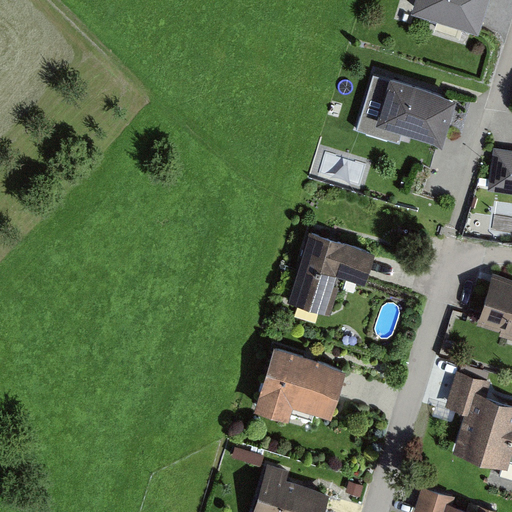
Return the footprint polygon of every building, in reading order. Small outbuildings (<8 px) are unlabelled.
[(485,0),(418,0),(415,13),(477,30),(485,0)] [(404,130),(443,142),(458,95),(390,74),(390,77),(374,73),(357,129),(400,142),(404,130)] [(511,148),(499,147),(494,193),(511,194),(511,148)] [(511,211),(485,209),(483,231),(511,233),(511,211)] [(309,228),(288,299),(330,312),(339,283),(335,282),(337,273),(365,282),(366,280),(370,266),(376,248),(309,228)] [(511,279),(493,273),(477,323),(501,331),(500,335),(511,338),(511,279)] [(346,366),(276,344),(256,408),(288,418),(293,403),(331,415),(346,366)] [(496,382),(459,372),(450,410),(466,414),(457,449),(507,462),(510,453),(511,453),(511,398),(492,393),(496,382)] [(290,472),(269,466),(255,511),(324,511),(330,492),(288,480),(290,472)] [(459,497),(428,486),(419,511),(478,511),(456,504),(459,497)]
